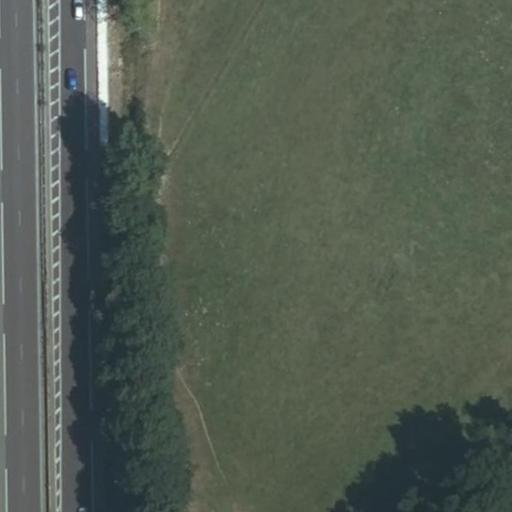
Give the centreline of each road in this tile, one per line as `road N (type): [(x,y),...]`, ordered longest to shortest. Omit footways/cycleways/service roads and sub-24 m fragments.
road 1 (trunk): [(16,0),(24,511)]
road 2 (trunk): [(72,511),(70,0)]
